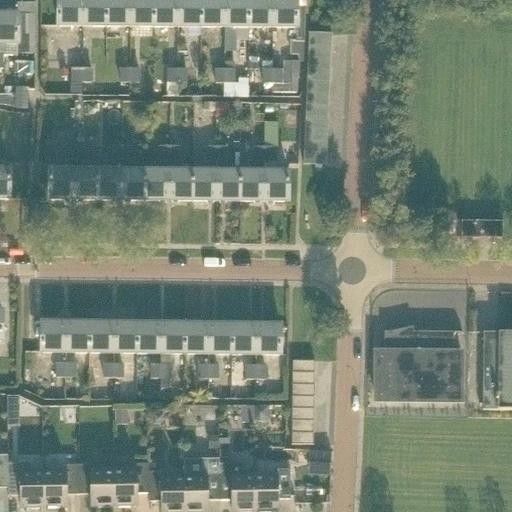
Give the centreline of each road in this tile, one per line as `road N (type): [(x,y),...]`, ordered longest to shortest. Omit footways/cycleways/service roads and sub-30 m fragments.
road 1 (residential): [(353,272),(0,268)]
road 2 (residential): [(353,272),(367,0)]
road 3 (residential): [(342,511),(353,272)]
road 4 (residential): [(511,273),(353,272)]
